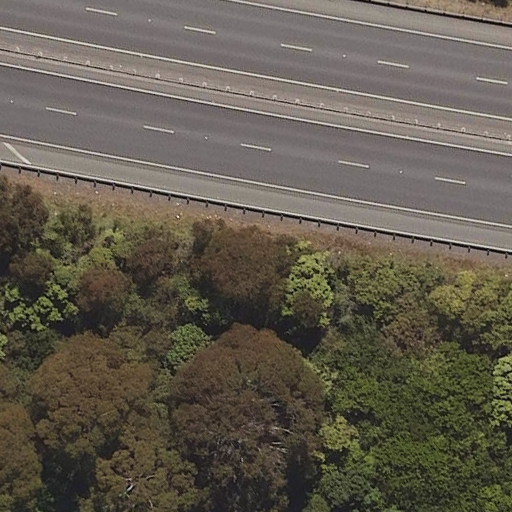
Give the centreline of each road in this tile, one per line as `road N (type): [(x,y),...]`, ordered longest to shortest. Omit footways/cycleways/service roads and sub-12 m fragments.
road 1 (motorway): [(511,187),(0,99)]
road 2 (motorway): [(49,0),(511,85)]
